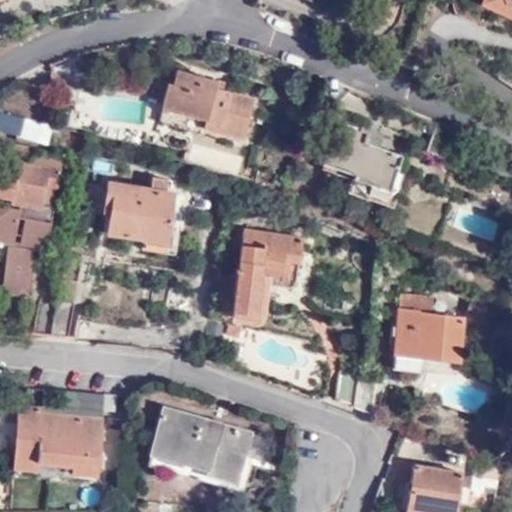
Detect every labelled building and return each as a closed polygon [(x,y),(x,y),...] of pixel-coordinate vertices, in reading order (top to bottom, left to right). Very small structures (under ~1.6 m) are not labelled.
[(501,0),(478,0),(473,10),(511,29),(511,10),(499,5),(501,0)] [(511,0),(501,0),(499,5),(511,10),(511,0)] [(240,146),(255,109),(221,94),(224,86),(188,73),(181,89),(173,87),(165,107),(220,129),(217,138),(240,146)] [(18,119),(15,141),(45,144),(47,123),(18,119)] [(386,190),(399,154),(362,140),(364,131),(334,119),(320,158),(355,172),(352,177),(386,190)] [(451,154),(461,134),(430,122),(421,142),(451,154)] [(61,188),(66,169),(28,161),(32,147),(6,141),(0,169),(0,228),(48,238),(55,205),(45,203),(48,187),(61,188)] [(106,236),(70,230),(66,255),(169,272),(177,221),(170,220),(172,193),(106,183),(103,205),(112,208),(106,236)] [(243,230),(234,291),(256,294),(260,268),(281,270),(283,255),(298,255),(300,237),(243,230)] [(33,292),(36,249),(9,247),(7,292),(33,292)] [(43,280),(33,330),(51,332),(60,282),(43,280)] [(51,332),(67,334),(74,284),(60,282),(51,332)] [(464,314),(493,326),(496,298),(476,288),(464,314)] [(256,294),(234,291),(232,311),(254,314),(256,294)] [(455,361),(459,317),(398,308),(394,353),(455,361)] [(350,413),(357,377),(338,374),(333,407),(350,413)] [(376,380),(357,377),(350,413),(369,421),(376,380)] [(264,447),(268,427),(159,404),(149,456),(184,464),(180,477),(199,483),(202,475),(234,482),(242,443),(264,447)] [(95,476),(101,422),(41,415),(41,412),(0,407),(0,453),(10,456),(10,467),(35,469),(36,459),(73,463),(73,473),(95,476)] [(497,492),(501,472),(477,461),(472,493),(483,496),(484,489),(497,492)] [(410,511),(454,511),(459,475),(411,467),(405,511),(410,511)]
